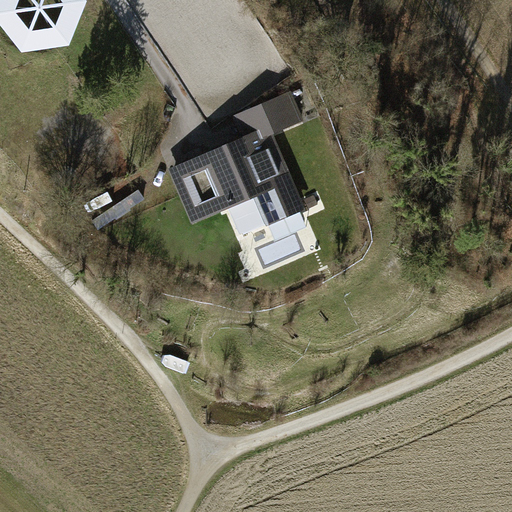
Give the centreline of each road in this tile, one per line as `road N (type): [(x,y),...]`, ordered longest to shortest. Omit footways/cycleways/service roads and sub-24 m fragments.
road 1 (track): [(187,511),(198,455),(173,393),(0,203)]
road 2 (track): [(198,455),(412,383),(511,334)]
